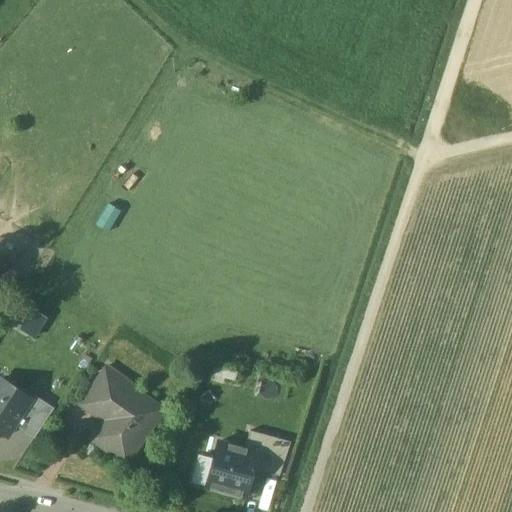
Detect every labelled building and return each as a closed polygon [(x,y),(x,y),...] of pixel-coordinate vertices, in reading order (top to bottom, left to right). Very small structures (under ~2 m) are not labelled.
[(33,336),(41,314),(22,307),(14,329),(33,336)] [(107,367),(90,391),(105,402),(122,377),(107,367)] [(165,406),(122,377),(105,402),(113,407),(103,421),(90,439),(126,464),(165,406)] [(0,431),(8,436),(15,425),(32,400),(1,379),(0,380),(0,431)] [(105,402),(90,391),(80,406),(103,421),(113,407),(105,402)] [(54,408),(34,396),(32,400),(15,425),(35,438),(54,408)] [(251,430),(246,449),(260,452),(255,470),(282,477),(291,441),(251,430)] [(246,449),(219,442),(207,487),(248,498),(255,470),(260,452),(246,449)]
